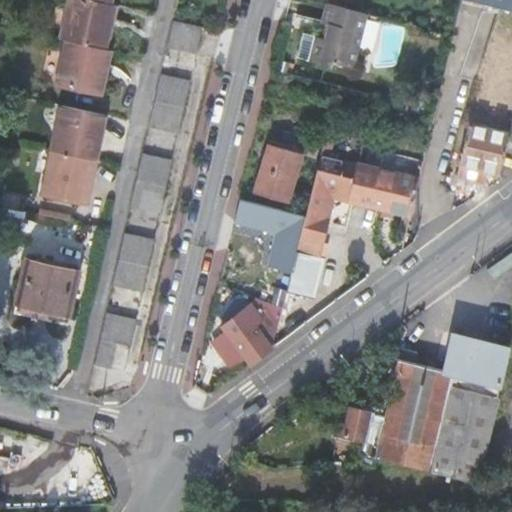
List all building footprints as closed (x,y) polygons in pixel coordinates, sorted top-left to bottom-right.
[(66,37),(57,83),(98,92),(102,92),(111,47),(108,47),(106,46),(116,2),(112,1),(112,0),(70,0),(64,37),(66,37)] [(511,0),(475,0),(511,9),(511,0)] [(366,12),(326,3),(322,22),(325,23),(329,24),(326,39),(322,38),(317,37),(310,61),(333,66),(334,62),(354,67),(366,12)] [(204,25),(176,19),(170,44),(199,51),(204,25)] [(163,72),(151,123),(180,130),(192,79),(163,72)] [(41,101),(22,97),(20,106),(39,110),(44,111),(46,102),(41,101)] [(61,105),(42,193),(88,202),(105,114),(61,105)] [(31,127),(16,124),(5,177),(24,181),(29,182),(37,146),(32,145),(27,144),(31,127)] [(488,172),(501,175),(510,133),(471,124),(459,178),(485,184),(488,172)] [(271,146),(256,191),(288,201),(302,155),(271,146)] [(145,152),(133,203),(162,209),(173,158),(145,152)] [(315,183),(307,215),(301,239),(298,253),(320,258),(329,222),(347,226),(353,202),(412,216),(420,180),(424,162),(384,152),(379,170),(361,166),(357,180),(338,175),(342,161),(322,156),(315,183)] [(254,221),(259,204),(242,200),(229,250),(246,254),(249,240),(262,243),(266,224),(254,221)] [(44,215),(18,209),(15,226),(41,232),(44,215)] [(115,281),(144,288),(155,237),(127,231),(115,281)] [(21,261),(20,267),(25,268),(17,314),(55,322),(57,312),(71,315),(80,271),(65,268),(66,264),(43,259),(43,263),(26,260),(26,262),(21,261)] [(274,347),(279,329),(273,320),(269,322),(266,318),(262,321),(252,306),(225,325),(225,330),(250,365),(274,347)] [(98,360),(111,364),(117,339),(131,342),(137,317),(109,310),(98,360)] [(466,479),(478,482),(510,347),(497,344),(464,335),(446,331),(442,344),(452,346),(450,352),(446,371),(415,364),(419,353),(402,348),(386,414),(384,414),(376,443),(379,444),(375,457),(431,471),(466,479)] [(452,346),(442,344),(441,350),(450,352),(452,346)] [(371,464),(376,443),(384,414),(381,413),(382,410),(381,408),(373,406),(370,407),(370,410),(351,406),(346,423),(340,421),(337,433),(364,440),(358,461),(371,464)]
